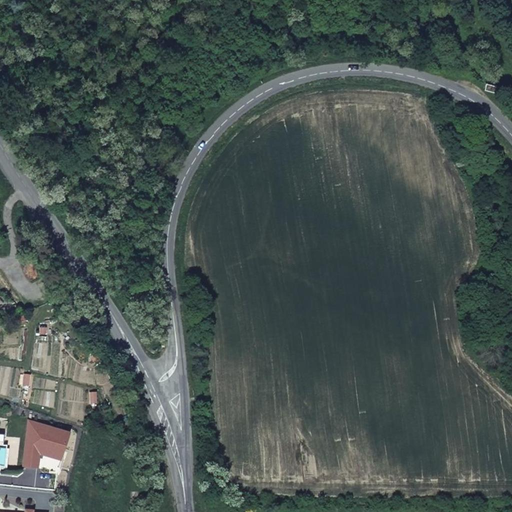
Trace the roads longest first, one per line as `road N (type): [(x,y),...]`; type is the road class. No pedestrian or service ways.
road 1 (secondary): [(511,135),(464,95),(399,73),(361,70),(281,84),(223,123),(185,176),(168,235),(186,434)]
road 2 (residential): [(0,142),(186,434)]
